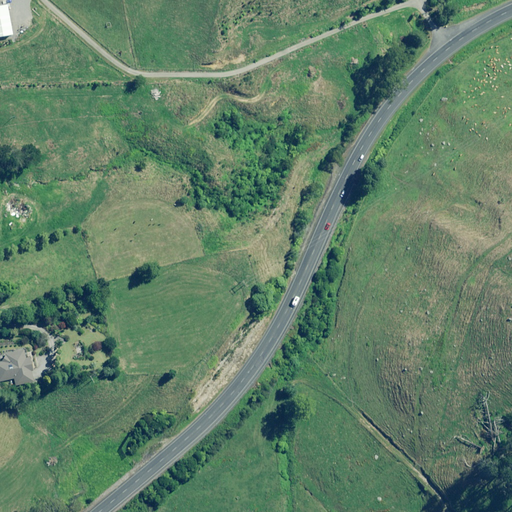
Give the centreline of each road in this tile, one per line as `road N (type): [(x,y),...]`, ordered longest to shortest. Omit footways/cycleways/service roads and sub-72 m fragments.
road 1 (secondary): [(511,9),(451,45),(399,94),(361,147),(301,283),(252,368),(212,415),(98,511)]
road 2 (track): [(44,0),(138,74),(182,77),(236,71),(414,0)]
